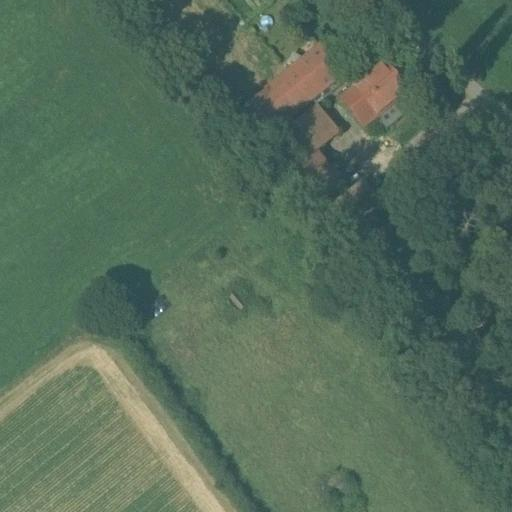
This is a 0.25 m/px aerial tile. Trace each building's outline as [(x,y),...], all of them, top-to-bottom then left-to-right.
[(321,50),(288,77),(311,104),(312,102),(322,94),(343,77),(321,50)] [(361,80),(351,88),(354,92),(341,103),(363,130),(376,119),(376,120),(377,119),(393,106),(407,95),(384,67),(364,83),(361,80)] [(341,187),(266,94),(234,120),(309,213),(341,187)] [(322,94),(312,102),(317,107),(324,101),(322,94)] [(393,106),(377,119),(386,131),(392,126),(393,122),(400,116),(393,106)] [(365,188),(339,207),(349,220),(375,201),(365,188)]
